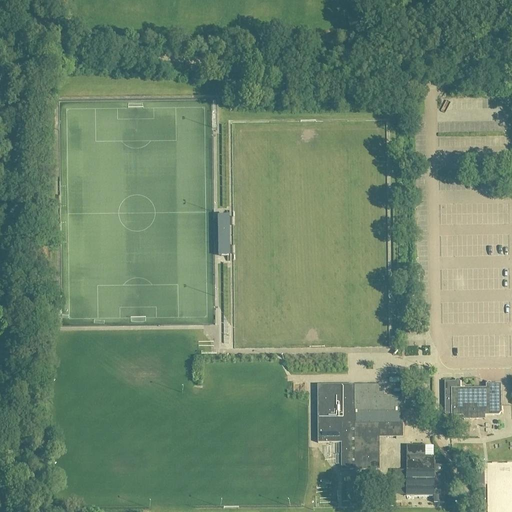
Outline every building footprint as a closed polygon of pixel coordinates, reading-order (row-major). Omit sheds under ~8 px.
[(218,254),(230,254),(229,213),(218,213),(218,254)] [(452,414),(452,416),(464,416),(468,418),(472,419),(477,419),(481,418),(484,415),(499,415),(502,412),(501,384),(486,384),(486,388),(460,388),(460,381),(445,382),(445,414),(452,414)] [(354,413),(354,385),(345,385),(318,385),(318,443),(342,443),(342,422),(403,421),(403,413),(354,413)] [(384,385),(354,385),(354,413),(403,413),(403,396),(384,396),(384,385)] [(342,443),(342,469),(380,469),(380,437),(403,437),(403,421),(342,422),(342,443)] [(425,446),(406,446),(406,497),(434,497),(434,504),(444,504),(444,465),(434,465),(434,457),(425,457),(425,446)] [(484,471),(476,472),(477,488),(485,487),(484,471)]
